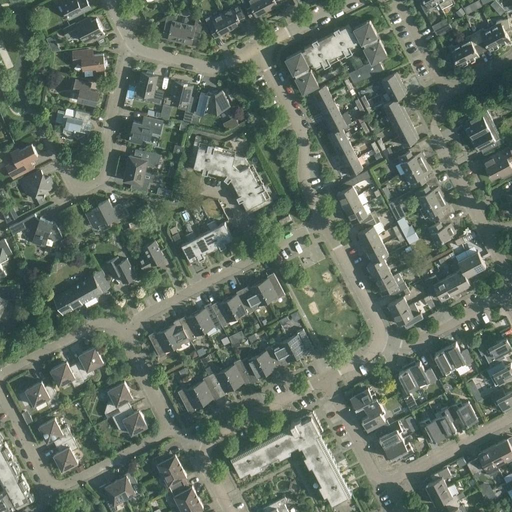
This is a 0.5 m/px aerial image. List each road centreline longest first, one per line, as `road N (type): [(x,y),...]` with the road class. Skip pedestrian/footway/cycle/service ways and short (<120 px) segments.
road 1 (residential): [(170,431),(53,492),(0,390)]
road 2 (residential): [(46,142),(75,193),(104,178),(131,45)]
road 3 (residential): [(130,333),(139,317),(322,223)]
road 4 (residential): [(322,223),(302,174),(301,134),(258,49)]
road 5 (residential): [(484,228),(433,130),(445,93)]
road 6 (residential): [(0,375),(96,324),(130,333)]
road 7 (residential): [(205,451),(216,435),(325,379)]
road 8 (residential): [(379,343),(409,348),(508,300)]
road 9 (residential): [(387,483),(511,420)]
road 10 (residential): [(131,45),(214,68),(258,49)]
road 11 (residential): [(379,343),(322,223)]
road 12 (residential): [(387,483),(374,475),(325,379)]
